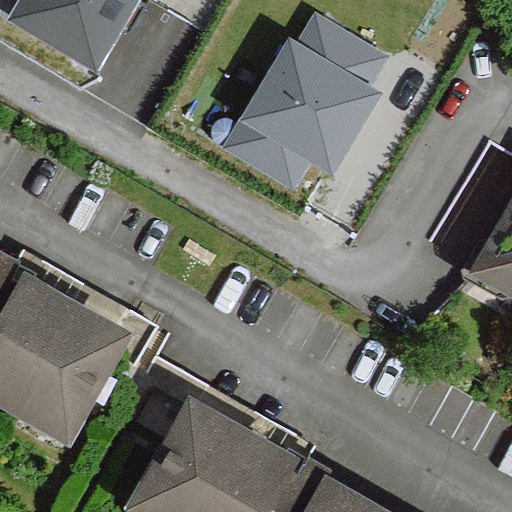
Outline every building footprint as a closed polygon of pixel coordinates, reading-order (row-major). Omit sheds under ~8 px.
[(142,0),(20,0),(9,20),(99,73),(142,0)] [(301,190),(317,162),(337,173),(383,92),(374,87),(393,55),(317,12),(298,44),(289,39),(227,148),(301,190)] [(511,188),(468,264),(511,289),(511,188)] [(0,239),(0,392),(67,431),(133,314),(0,239)] [(421,511),(188,380),(124,492),(158,511),(421,511)]
